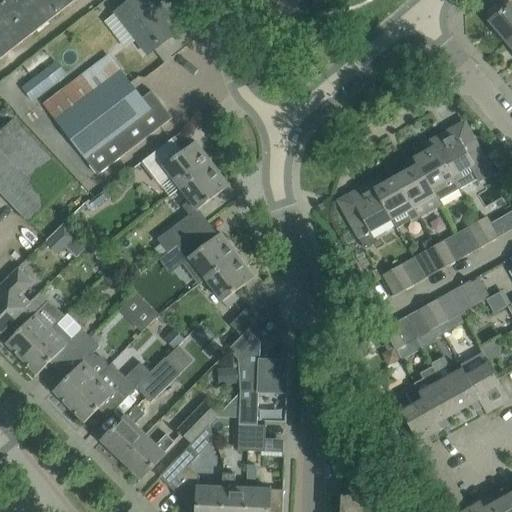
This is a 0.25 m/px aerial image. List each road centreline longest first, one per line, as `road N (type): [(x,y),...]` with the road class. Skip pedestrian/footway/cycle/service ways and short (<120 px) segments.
road 1 (residential): [(304,511),(312,338),(299,249),(266,142)]
road 2 (residential): [(266,142),(417,15)]
road 3 (unclassified): [(266,142),(219,0)]
road 4 (residential): [(382,313),(511,239)]
road 5 (residential): [(511,130),(417,15)]
